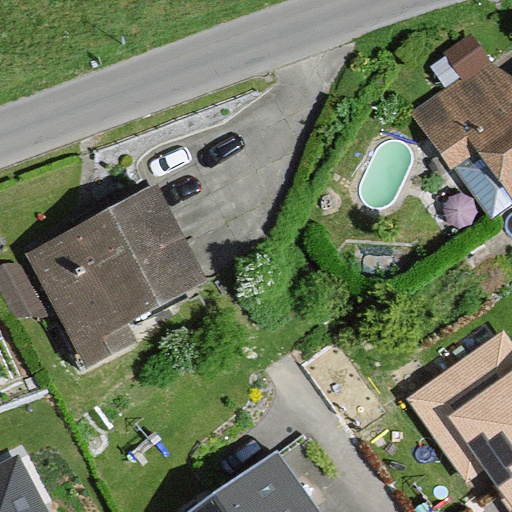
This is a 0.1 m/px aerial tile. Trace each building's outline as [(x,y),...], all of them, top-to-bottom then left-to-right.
[(503,203),(511,197),(511,78),(506,82),(470,29),(439,50),(457,77),(407,110),(443,163),(467,148),(503,203)] [(159,181),(21,253),(81,367),(138,337),(128,319),(209,276),(159,181)] [(511,358),(501,343),(415,404),(467,478),(482,467),(511,509),(511,358)] [(0,475),(0,511),(39,511),(16,468),(0,475)] [(307,511),(278,468),(212,511),(307,511)]
